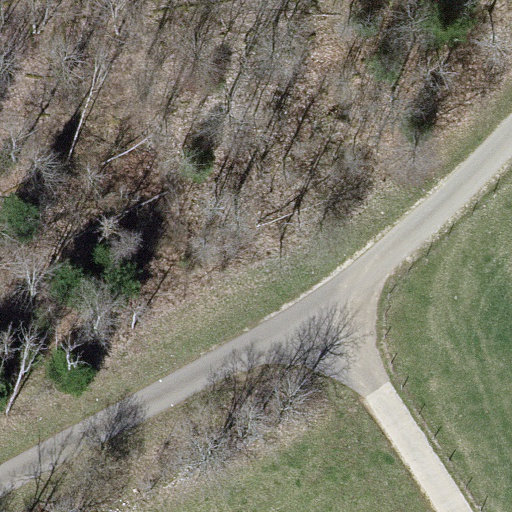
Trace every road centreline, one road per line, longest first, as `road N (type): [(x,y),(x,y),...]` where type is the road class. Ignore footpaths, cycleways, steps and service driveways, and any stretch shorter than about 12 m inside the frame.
road 1 (unclassified): [(0,491),(338,313),(511,157)]
road 2 (track): [(338,313),(460,511)]
